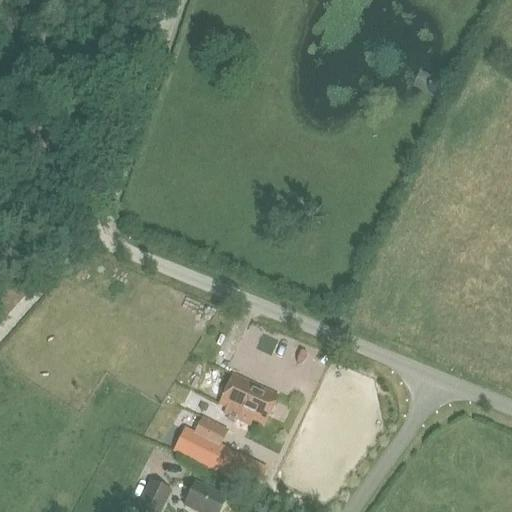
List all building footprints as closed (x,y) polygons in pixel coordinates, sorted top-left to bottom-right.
[(440,78),(432,81),(428,88),(431,95),(439,98),(445,92),(445,84),(440,78)] [(249,426),(251,421),(264,427),(277,396),(264,391),(232,376),(219,405),(226,408),(222,415),(228,418),(228,417),(236,420),(249,426)] [(228,432),(201,418),(193,434),(184,429),(174,449),(210,467),(228,432)] [(223,450),(212,472),(255,493),(266,471),(223,450)] [(150,481),(135,510),(137,511),(160,511),(171,492),(150,481)] [(218,511),(225,498),(194,483),(182,506),(193,511),(218,511)]
